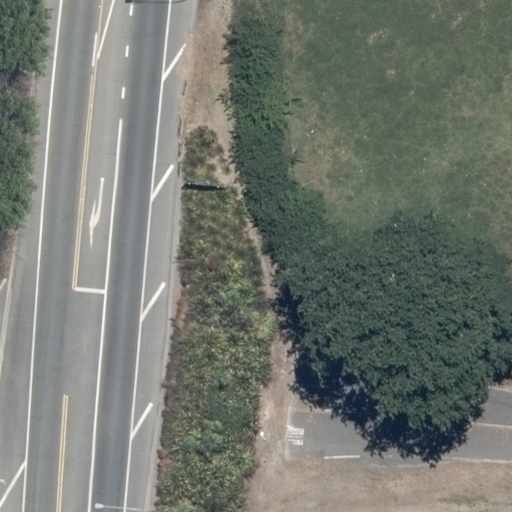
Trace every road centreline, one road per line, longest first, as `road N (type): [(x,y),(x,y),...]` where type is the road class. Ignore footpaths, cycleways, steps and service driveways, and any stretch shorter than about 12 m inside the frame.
road 1 (primary): [(89,0),(64,511)]
road 2 (unclassified): [(511,429),(331,412)]
